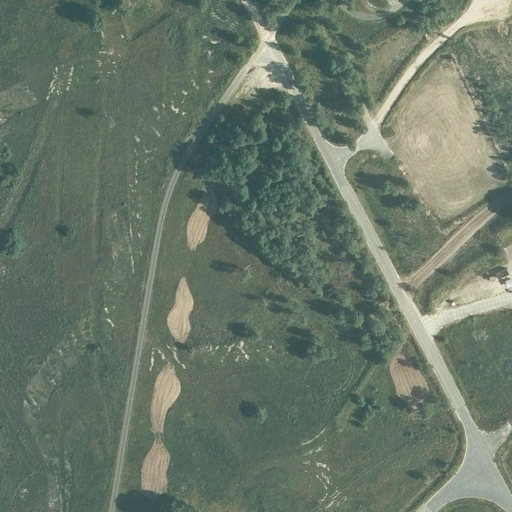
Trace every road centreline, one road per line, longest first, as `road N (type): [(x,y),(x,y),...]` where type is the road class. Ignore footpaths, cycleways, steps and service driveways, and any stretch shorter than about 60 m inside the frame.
road 1 (unclassified): [(112,511),(173,182),(268,40)]
road 2 (unclassified): [(484,457),(268,40)]
road 3 (track): [(487,0),(427,52),(364,144),(332,163)]
road 4 (track): [(511,198),(401,294)]
